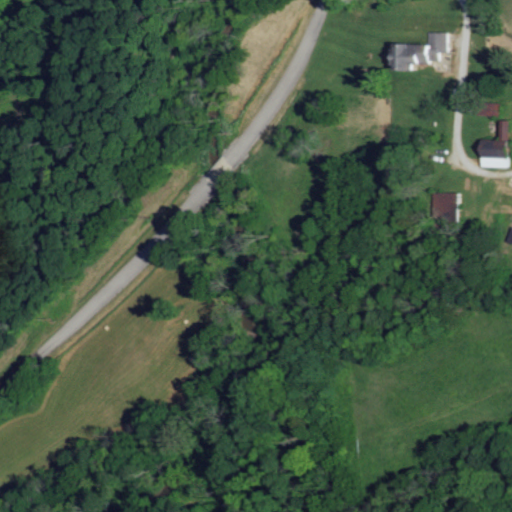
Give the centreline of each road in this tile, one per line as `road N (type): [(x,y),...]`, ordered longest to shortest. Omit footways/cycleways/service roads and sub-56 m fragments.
road 1 (residential): [(0,394),(210,182)]
road 2 (residential): [(232,159),(304,58),(324,0)]
